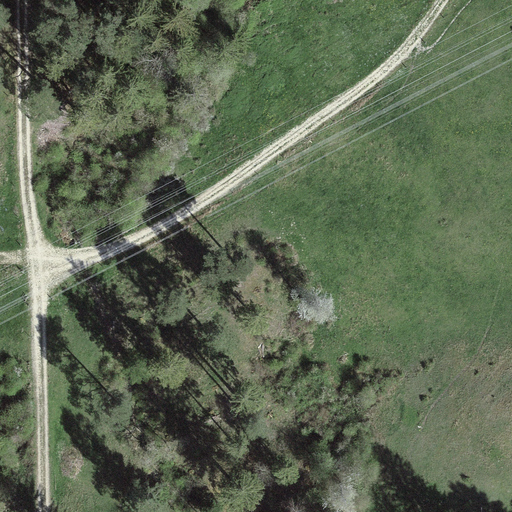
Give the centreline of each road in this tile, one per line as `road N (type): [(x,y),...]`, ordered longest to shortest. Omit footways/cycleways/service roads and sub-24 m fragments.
road 1 (track): [(443,0),(422,34),(381,72),(217,191),(96,256),(0,259)]
road 2 (track): [(42,511),(20,0)]
